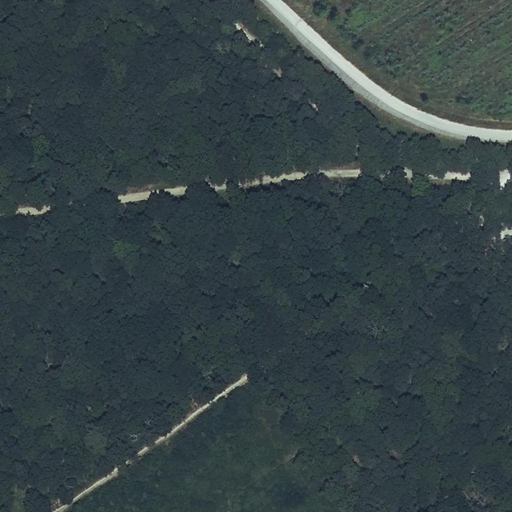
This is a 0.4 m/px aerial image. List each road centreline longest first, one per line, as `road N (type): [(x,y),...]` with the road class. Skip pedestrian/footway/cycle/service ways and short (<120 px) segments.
road 1 (track): [(0,215),(319,171),(374,171)]
road 2 (track): [(374,171),(504,178)]
